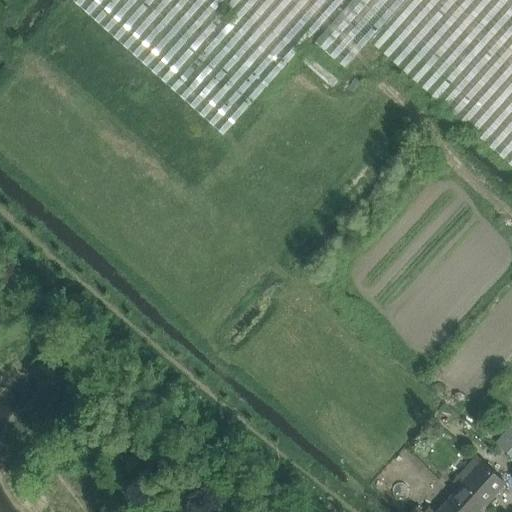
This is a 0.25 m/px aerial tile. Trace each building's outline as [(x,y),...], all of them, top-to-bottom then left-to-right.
[(73,0),(224,135),(311,37),(343,0),(73,0)] [(343,0),(311,37),(346,68),(370,40),(405,0),(343,0)] [(511,0),(405,0),(370,40),(402,68),(439,102),(511,165),(511,0)] [(511,423),(495,443),(511,457),(511,423)] [(486,506),(506,483),(477,455),(453,482),(458,486),(435,511),(476,511),(483,504),(486,506)]
